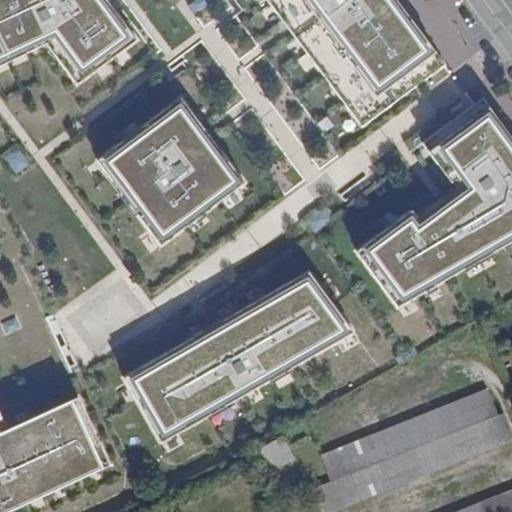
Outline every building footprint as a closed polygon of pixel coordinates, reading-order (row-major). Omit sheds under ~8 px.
[(106,0),(0,0),(0,65),(63,38),(89,78),(138,41),(106,0)] [(443,70),(391,0),(270,0),(289,25),(365,128),(443,70)] [(208,136),(181,99),(103,157),(167,243),(245,185),(208,136)] [(511,241),(511,160),(486,123),(432,159),(464,201),(454,207),(413,236),(405,227),(357,261),(394,311),(511,241)] [(17,173),(29,164),(19,149),(6,158),(17,173)] [(351,344),(311,275),(216,327),(130,374),(171,445),(351,344)] [(313,490),(321,511),(322,511),(511,438),(502,413),(496,415),(487,391),(320,455),(331,482),(313,490)] [(0,511),(24,511),(108,474),(81,408),(10,439),(0,418),(0,511)] [(252,455),(260,473),(290,458),(281,440),(252,455)] [(511,511),(511,490),(456,511),(511,511)]
